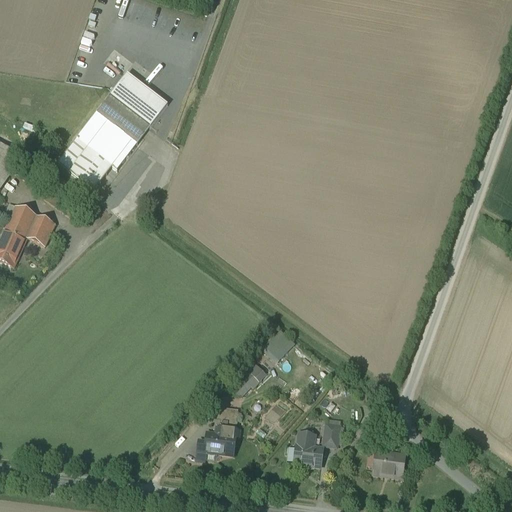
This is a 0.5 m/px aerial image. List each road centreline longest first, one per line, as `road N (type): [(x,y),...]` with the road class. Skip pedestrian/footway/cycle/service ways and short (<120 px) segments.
road 1 (unclassified): [(511,99),(402,415),(415,441),(499,511)]
road 2 (secondary): [(0,477),(254,511)]
